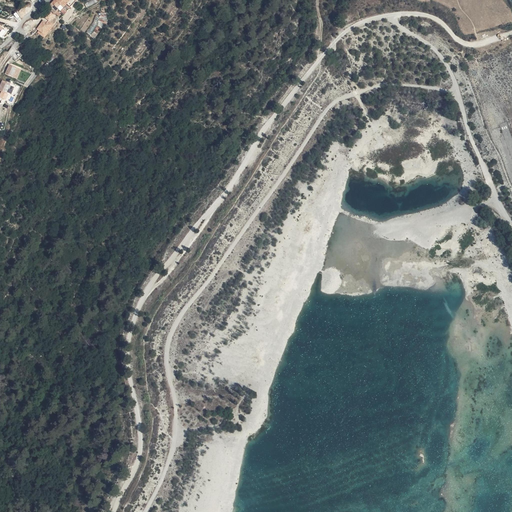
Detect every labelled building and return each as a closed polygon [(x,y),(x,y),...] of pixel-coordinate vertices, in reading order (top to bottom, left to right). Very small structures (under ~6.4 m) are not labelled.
[(62,16),(66,14),(68,12),(70,3),(69,1),(58,7),(57,5),(47,11),(55,16),(60,14),(62,16)] [(35,29),(45,37),(55,24),(46,17),(35,29)] [(15,69),(9,67),(4,77),(10,79),(15,69)] [(19,71),(15,69),(10,79),(15,81),(19,71)] [(9,86),(2,83),(0,86),(0,93),(0,94),(5,96),(9,86)]
